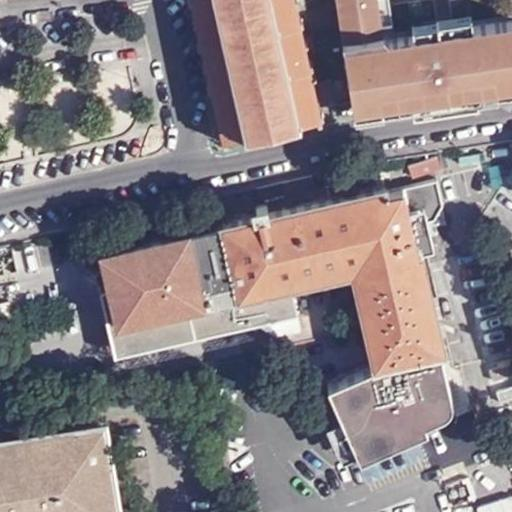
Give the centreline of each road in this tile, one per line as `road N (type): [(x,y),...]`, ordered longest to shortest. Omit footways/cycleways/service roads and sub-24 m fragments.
road 1 (unknown): [(511,436),(397,490),(361,484),(240,375),(206,366),(121,369),(97,348),(86,306),(81,184)]
road 2 (residential): [(190,159),(511,107)]
road 3 (residential): [(190,159),(161,29),(0,53)]
road 4 (residential): [(0,203),(190,159)]
